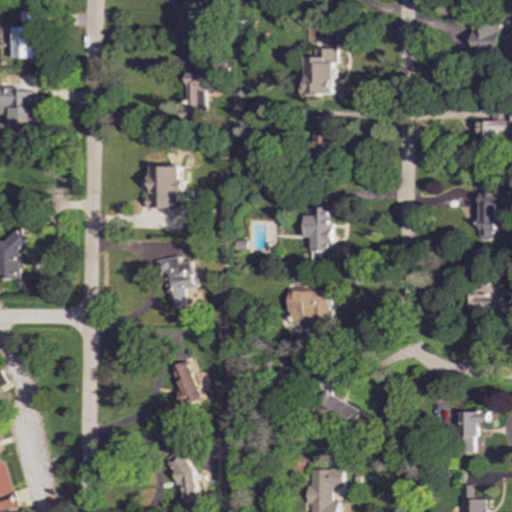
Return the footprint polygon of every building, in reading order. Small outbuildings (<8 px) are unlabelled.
[(199,17),(218,16),(218,1),(182,1),(183,42),(199,42),(199,17)] [(38,12),(23,12),(23,27),(15,27),(15,58),(38,58),(38,12)] [(503,55),(503,21),(477,21),(477,55),(503,55)] [(337,48),(317,49),(318,57),(310,58),(311,95),(338,95),(337,48)] [(216,73),(189,74),(190,107),(184,107),(184,116),(209,115),(208,90),(216,90),(216,73)] [(511,131),(511,108),(511,120),(481,121),(481,144),(498,144),(498,138),(511,138),(511,131)] [(315,157),(336,157),(335,128),(315,129),(315,157)] [(185,166),(153,166),(153,208),(184,208),(185,192),(190,192),(190,180),(185,179),(185,166)] [(506,231),(506,192),(480,193),(481,240),(496,240),(495,231),(506,231)] [(334,207),(312,207),(312,215),(308,215),(307,238),(315,238),(314,261),(333,262),(334,207)] [(4,241),(3,279),(27,279),(27,233),(15,233),(15,241),(4,241)] [(167,276),(175,310),(190,307),(186,289),(200,285),(194,262),(184,265),(182,255),(159,261),(163,277),(167,276)] [(475,315),(511,313),(511,298),(510,291),(499,292),(499,283),(471,285),(472,297),(474,297),(475,315)] [(333,291),(292,290),(291,327),(332,328),(333,291)] [(188,407),(208,399),(193,362),(177,368),(186,391),(182,392),(188,407)] [(332,396),(332,376),(335,372),(335,371),(323,371),(322,413),(351,428),(353,428),(362,412),(332,396)] [(0,511),(20,511),(0,443),(0,392),(12,385),(4,373),(0,374),(0,511)] [(460,412),(459,452),(476,453),(477,423),(489,423),(489,412),(460,412)] [(199,505),(194,452),(175,454),(178,487),(186,486),(188,506),(199,505)] [(311,469),(311,505),(312,505),(312,511),(339,511),(339,503),(333,503),(333,487),(345,487),(345,469),(311,469)] [(464,511),(487,511),(487,499),(474,499),(473,485),(464,485),(464,511)]
